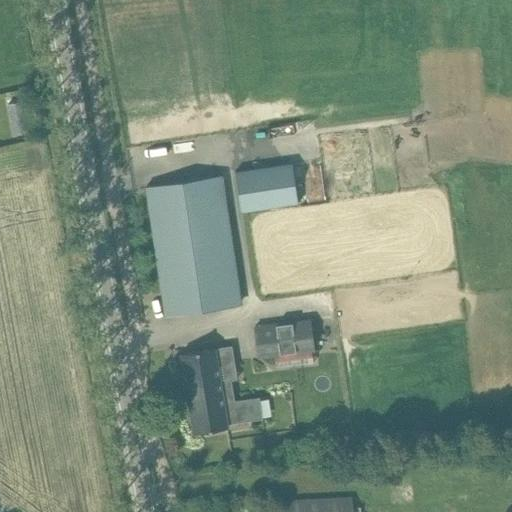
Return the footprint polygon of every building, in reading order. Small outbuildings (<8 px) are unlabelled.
[(8,104),(14,135),(29,132),(23,101),(8,104)] [(264,168),(249,170),(249,171),(236,173),(236,172),(235,172),(241,212),(298,203),(292,163),(277,166),(278,167),(264,169),(264,168)] [(166,317),(238,306),(218,175),(183,181),(184,182),(170,184),(170,183),(163,184),(163,185),(149,187),(149,186),(146,186),(166,317)] [(258,358),(314,351),(310,320),(255,327),(258,358)] [(228,428),(215,348),(180,354),(193,433),(228,428)] [(261,419),(258,398),(234,401),(237,422),(261,419)] [(287,511),(352,511),(351,496),(286,502),(287,511)]
